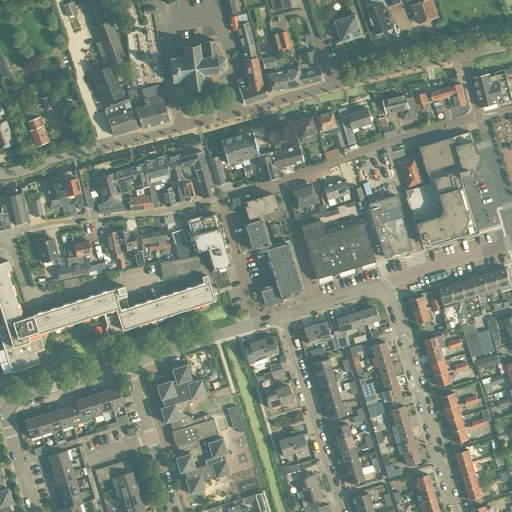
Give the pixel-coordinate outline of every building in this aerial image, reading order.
[(106,22),(97,0),(83,0),(108,63),(124,57),(110,21),(106,22)] [(233,0),(226,0),(225,0),(228,14),(236,12),(233,0)] [(270,0),(274,11),(290,6),(287,0),(270,0)] [(379,0),(382,4),(367,10),(375,34),(377,33),(378,35),(384,33),(383,31),(392,28),(389,19),(390,19),(387,11),(386,12),(385,7),(400,1),(399,0),(379,0)] [(432,0),(430,0),(413,6),(419,24),(438,17),(432,0)] [(77,13),(73,1),(63,5),(67,17),(77,13)] [(330,23),(334,35),(334,36),(339,34),(342,41),(363,34),(354,6),(347,8),(350,16),(335,21),(330,23)] [(239,26),(237,16),(229,18),(232,31),(238,30),(240,29),(239,26)] [(241,48),(254,45),(251,33),(248,24),(239,26),(240,29),(238,30),(239,36),(238,36),(241,48)] [(275,50),(283,49),(283,51),(291,50),(287,32),(271,36),(275,50)] [(217,55),(215,40),(203,42),(204,47),(200,47),(200,46),(201,44),(200,44),(199,45),(185,46),(183,45),(182,46),(184,47),(185,56),(183,57),(170,59),(173,82),(186,81),(187,81),(188,89),(187,90),(188,91),(189,90),(204,88),(206,89),(206,88),(205,87),(204,80),(210,79),(209,74),(219,73),(219,75),(220,75),(220,72),(225,68),(226,69),(227,68),(226,67),(225,60),(226,59),(225,58),(224,59),(218,57),(217,55)] [(254,45),(241,48),(245,60),(257,57),(254,45)] [(299,54),(302,64),(297,65),(298,68),(302,85),(323,81),(319,65),(307,68),(306,63),(316,61),(314,50),(299,54)] [(274,60),(273,56),(262,58),(264,68),(269,68),(270,74),(264,75),(269,93),(287,89),(283,71),(281,59),(274,60)] [(257,57),(245,60),(243,61),(247,76),(236,80),(239,89),(238,91),(239,95),(241,95),(244,105),(267,97),(262,83),(257,57)] [(103,103),(123,95),(117,81),(111,66),(91,74),(97,89),(103,103)] [(283,71),(287,89),(302,85),(298,68),(283,71)] [(500,99),(501,102),(511,99),(511,96),(506,72),(490,76),(490,73),(474,77),(482,107),(497,103),(496,100),(500,99)] [(449,99),(464,95),(461,84),(459,85),(431,92),(431,94),(426,95),(426,93),(415,96),(417,105),(427,102),(433,100),(448,97),(449,99)] [(160,92),(158,85),(141,89),(143,97),(160,92)] [(135,108),(141,127),(142,129),(170,121),(161,95),(144,100),(146,105),(135,108)] [(406,98),(406,95),(384,100),(387,114),(409,108),(411,118),(416,117),(411,97),(406,98)] [(464,95),(449,99),(451,108),(466,104),(464,95)] [(51,97),(43,99),(47,110),(54,107),(51,97)] [(123,101),(106,108),(105,108),(106,112),(113,136),(138,128),(130,102),(124,104),(123,101)] [(417,105),(415,106),(416,110),(429,107),(427,102),(417,105)] [(35,104),(25,108),(30,121),(26,123),(31,137),(30,138),(33,147),(49,141),(35,104)] [(338,110),(348,144),(355,142),(351,129),(370,123),(366,108),(347,114),(345,107),(338,110)] [(330,135),(333,134),(339,132),(341,131),(339,126),(336,126),(332,111),(314,116),(319,132),(328,129),(330,135)] [(317,134),(312,115),(294,119),(299,138),(301,138),(302,142),(317,138),(315,134),(317,134)] [(382,128),(389,126),(386,117),(379,119),(382,128)] [(6,122),(0,123),(0,147),(13,143),(6,122)] [(382,128),(385,137),(397,134),(394,124),(389,126),(382,128)] [(254,156),(258,155),(252,132),(240,136),(247,159),(254,157),(254,156)] [(333,134),(337,147),(343,146),(339,132),(333,134)] [(405,190),(415,226),(421,243),(427,241),(428,246),(475,231),(459,177),(468,174),(467,169),(479,165),(469,132),(418,147),(429,183),(405,190)] [(247,159),(240,136),(221,141),(228,164),(247,159)] [(271,152),(276,168),(302,161),(298,144),(280,149),(276,150),(271,151),(271,152)] [(207,170),(202,151),(179,157),(184,176),(181,176),(183,184),(190,182),(188,174),(196,172),(198,181),(202,180),(200,173),(207,170)] [(276,168),(271,152),(258,155),(254,156),(254,157),(261,182),(278,177),(276,168)] [(179,157),(178,154),(166,158),(169,177),(170,182),(180,180),(180,177),(181,176),(184,176),(179,157)] [(169,177),(166,158),(143,164),(146,175),(149,185),(148,186),(150,193),(155,191),(152,181),(165,178),(169,177)] [(408,186),(422,181),(420,175),(418,176),(413,160),(400,164),(408,186)] [(136,189),(137,197),(143,196),(142,187),(148,186),(149,185),(146,175),(143,164),(132,167),(134,177),(133,177),(136,188),(136,189)] [(212,168),(211,168),(216,185),(217,185),(224,183),(219,166),(212,168)] [(113,173),(119,193),(136,188),(133,177),(134,177),(132,167),(113,173)] [(202,180),(198,181),(202,198),(214,194),(207,170),(200,173),(202,180)] [(113,173),(96,177),(103,203),(98,205),(100,214),(122,211),(121,200),(119,193),(113,173)] [(81,193),(78,178),(64,181),(67,196),(75,195),(78,209),(85,208),(82,193),(81,193)] [(333,182),(337,197),(342,195),(344,202),(350,199),(348,193),(344,179),(333,182)] [(70,211),(69,206),(67,196),(65,196),(61,182),(47,186),(50,200),(61,197),(65,212),(70,211)] [(190,182),(183,184),(180,184),(181,186),(185,199),(195,196),(190,182)] [(337,197),(333,182),(322,186),(327,200),(329,206),(336,204),(334,198),(337,197)] [(309,187),(308,184),(301,187),(307,206),(317,202),(312,186),(309,187)] [(185,199),(181,186),(172,188),(176,202),(185,199)] [(365,199),(361,186),(350,189),(354,202),(365,199)] [(162,189),(166,205),(175,204),(171,187),(162,189)] [(291,193),(296,209),(307,206),(301,187),(293,189),(294,192),(291,193)] [(29,222),(23,193),(8,196),(15,225),(29,222)] [(244,202),(246,208),(248,217),(273,210),(272,207),(276,206),(273,193),(244,202)] [(151,195),(143,196),(137,197),(129,197),(131,210),(153,208),(151,195)] [(412,248),(402,215),(396,195),(367,203),(383,256),(402,251),(404,256),(410,254),(408,249),(412,248)] [(32,200),(35,216),(43,214),(39,199),(32,200)] [(0,218),(1,219),(3,224),(7,223),(9,223),(6,209),(2,211),(0,204),(0,218)] [(69,206),(70,211),(71,217),(78,215),(76,204),(69,206)] [(334,209),(299,220),(300,223),(324,216),(324,218),(335,214),(339,213),(338,208),(334,209)] [(220,268),(224,267),(231,265),(227,250),(226,250),(224,244),(225,243),(222,232),(220,232),(217,223),(219,222),(216,213),(201,218),(201,215),(186,220),(190,231),(191,231),(194,240),(193,241),(196,252),(207,249),(209,255),(208,256),(212,271),(220,268)] [(255,247),(257,252),(266,249),(277,285),(272,287),(271,284),(260,288),(265,306),(282,301),(281,298),(291,295),(292,298),(301,295),(300,292),(302,292),(287,243),(269,248),(259,216),(249,219),(250,222),(245,224),(252,248),(255,247)] [(320,219),(300,225),(305,239),(309,255),(311,259),(316,279),(332,274),(360,266),(374,262),(375,261),(362,218),(339,225),(323,230),(320,219)] [(150,255),(149,250),(155,249),(153,239),(157,238),(155,230),(150,231),(150,228),(140,229),(144,256),(150,255)] [(129,236),(127,229),(117,231),(121,251),(132,249),(132,247),(137,246),(135,234),(129,236)] [(153,239),(155,249),(171,247),(170,239),(166,240),(164,229),(155,230),(157,238),(153,239)] [(125,268),(121,251),(117,231),(106,234),(109,247),(105,248),(106,254),(110,254),(111,259),(117,258),(119,269),(125,268)] [(54,264),(59,263),(53,238),(37,242),(42,261),(52,258),(54,264)] [(68,265),(71,276),(89,273),(88,272),(85,255),(92,253),(89,241),(73,245),(74,245),(68,247),(70,258),(66,259),(68,265)] [(187,243),(176,245),(178,256),(189,254),(187,243)] [(134,252),(137,267),(145,266),(142,251),(134,252)] [(7,260),(0,262),(0,306),(5,322),(6,325),(0,326),(0,336),(12,372),(37,364),(39,363),(38,358),(37,357),(37,356),(34,346),(38,345),(42,343),(40,338),(39,333),(103,312),(104,314),(103,314),(107,326),(106,328),(108,335),(110,336),(123,332),(123,329),(214,300),(213,296),(209,284),(215,282),(200,254),(190,256),(181,258),(177,258),(159,262),(159,263),(161,271),(162,278),(199,271),(200,273),(203,282),(197,284),(198,285),(190,287),(190,286),(185,288),(186,289),(177,292),(176,291),(172,292),(172,293),(168,294),(165,296),(164,295),(160,296),(160,297),(151,300),(151,299),(146,300),(147,301),(139,304),(139,303),(134,304),(134,305),(120,310),(117,299),(122,298),(124,297),(127,296),(124,285),(116,288),(110,290),(106,291),(106,290),(101,292),(102,293),(93,296),(93,294),(88,296),(88,297),(81,300),(80,298),(76,300),(76,301),(67,304),(67,303),(62,304),(63,305),(55,308),(55,307),(50,308),(50,309),(42,312),(41,311),(37,312),(37,314),(34,315),(33,312),(32,312),(21,316),(20,314),(19,310),(8,278),(6,272),(6,270),(10,269),(8,262),(7,260)] [(71,276),(68,265),(56,268),(59,279),(71,276)] [(97,270),(88,272),(89,273),(89,274),(89,275),(106,271),(105,266),(99,267),(100,269),(97,270)] [(213,278),(226,273),(224,267),(220,268),(212,271),(210,271),(213,278)] [(495,271),(506,308),(511,305),(511,285),(506,268),(495,271)] [(484,275),(495,311),(506,308),(495,271),(484,275)] [(215,283),(228,279),(226,273),(213,278),(215,283)] [(495,311),(484,275),(473,278),(484,314),(495,311)] [(78,276),(63,279),(65,288),(80,285),(78,276)] [(472,318),(475,317),(484,314),(473,278),(462,281),(472,313),(471,313),(472,318)] [(218,289),(230,285),(228,279),(215,283),(218,289)] [(472,313),(462,281),(451,285),(461,317),(454,318),(457,327),(462,325),(461,322),(472,318),(471,313),(472,313)] [(461,317),(451,285),(440,288),(446,308),(443,309),(449,329),(457,327),(454,318),(461,317)] [(414,311),(427,308),(423,296),(411,300),(414,311)] [(363,310),(367,323),(378,320),(374,307),(363,310)] [(427,308),(414,311),(418,323),(430,319),(427,308)] [(367,323),(363,310),(351,313),(355,327),(367,323)] [(355,327),(351,313),(340,317),(344,330),(355,327)] [(461,322),(462,325),(463,327),(474,323),(476,323),(475,317),(472,318),(461,322)] [(491,318),(488,321),(492,335),(498,333),(499,333),(495,317),(491,318)] [(314,325),(319,341),(330,337),(330,335),(326,322),(314,325)] [(464,332),(476,328),(474,323),(463,327),(464,332)] [(319,341),(314,325),(303,329),(308,344),(319,341)] [(476,328),(464,332),(466,337),(478,334),(477,332),(476,328)] [(487,329),(477,332),(478,334),(466,337),(472,357),(494,350),(487,329)] [(346,333),(334,336),(336,340),(338,348),(349,345),(346,333)] [(425,340),(429,352),(444,347),(446,346),(443,335),(425,340)] [(261,340),(267,358),(279,354),(273,336),(261,340)] [(244,348),(248,364),(249,364),(253,362),(254,366),(268,361),(267,358),(261,340),(249,343),(250,346),(244,348)] [(373,350),(375,358),(388,354),(384,342),(369,347),(370,351),(373,350)] [(360,345),(350,348),(353,357),(358,356),(356,352),(362,351),(360,345)] [(312,356),(323,353),(321,347),(310,351),(312,356)] [(429,352),(432,363),(445,359),(443,353),(445,352),(444,347),(429,352)] [(350,348),(354,364),(360,362),(358,355),(358,356),(353,357),(350,348)] [(478,368),(501,361),(499,356),(498,353),(476,360),(478,368)] [(378,369),(391,365),(388,354),(375,358),(378,369)] [(317,375),(331,370),(328,359),(313,363),(317,375)] [(436,375),(448,371),(451,370),(449,365),(447,366),(445,359),(432,363),(436,375)] [(271,372),(284,369),(282,363),(269,366),(271,372)] [(190,381),(190,379),(191,379),(186,364),(170,368),(174,380),(171,381),(170,380),(164,382),(161,375),(154,378),(156,384),(155,385),(160,400),(162,399),(164,406),(186,399),(205,394),(200,378),(190,381)] [(382,380),(394,376),(391,365),(378,369),(382,380)] [(284,369),(271,372),(273,378),(285,374),(284,369)] [(331,370),(317,375),(320,386),(335,381),(331,370)] [(448,371),(436,375),(439,386),(452,382),(448,371)] [(385,391),(398,387),(394,376),(382,380),(385,391)] [(335,381),(320,386),(323,397),(338,392),(335,381)] [(487,393),(493,391),(491,382),(485,384),(487,393)] [(276,389),(281,405),(293,401),(288,385),(276,389)] [(398,387),(385,391),(388,402),(401,398),(398,387)] [(106,391),(111,408),(113,412),(116,411),(117,409),(117,407),(122,405),(117,388),(106,391)] [(281,405),(276,389),(264,392),(269,408),(281,405)] [(96,394),(102,411),(111,408),(106,391),(96,394)] [(338,392),(323,397),(327,408),(341,404),(338,392)] [(377,402),(374,393),(364,396),(366,405),(377,402)] [(446,408),(458,404),(455,393),(442,396),(446,408)] [(86,398),(91,415),(92,418),(97,417),(96,413),(102,411),(96,394),(86,398)] [(91,415),(86,398),(75,401),(76,404),(77,404),(81,418),(91,415)] [(192,420),(186,399),(164,406),(159,408),(164,423),(169,421),(172,431),(171,431),(175,447),(177,447),(179,456),(175,457),(179,473),(184,471),(186,478),(185,479),(189,494),(205,489),(202,480),(214,476),(215,478),(230,473),(226,458),(224,458),(223,454),(227,453),(222,437),(218,439),(216,434),(218,433),(213,418),(209,419),(208,414),(202,416),(202,417),(192,420)] [(369,411),(383,407),(381,401),(367,405),(369,411)] [(66,407),(72,425),(73,428),(78,426),(77,423),(82,422),(81,418),(77,404),(76,404),(66,407)] [(341,404),(327,408),(330,419),(345,415),(341,404)] [(458,404),(446,408),(449,419),(461,416),(458,404)] [(235,419),(240,418),(236,405),(231,407),(235,419)] [(394,421),(407,418),(403,406),(390,410),(394,421)] [(56,411),(62,428),(72,425),(66,407),(56,411)] [(383,407),(369,411),(371,417),(375,416),(385,413),(383,407)] [(46,414),(51,432),(62,428),(56,411),(46,414)] [(51,432),(46,414),(36,417),(41,435),(51,432)] [(116,422),(117,426),(128,423),(125,415),(115,418),(116,422)] [(461,416),(449,419),(452,431),(465,427),(461,416)] [(41,435),(36,417),(25,420),(30,438),(41,435)] [(240,418),(235,419),(239,433),(244,431),(240,418)] [(397,432),(410,429),(407,418),(394,421),(397,432)] [(336,439),(351,435),(347,424),(333,428),(336,439)] [(129,436),(135,434),(133,427),(127,429),(129,436)] [(465,427),(452,431),(456,443),(468,439),(465,427)] [(401,443),(413,440),(410,429),(397,432),(401,443)] [(290,437),(295,452),(307,449),(302,433),(290,437)] [(351,435),(336,439),(340,451),(354,446),(351,435)] [(295,452),(290,437),(278,440),(283,456),(295,452)] [(404,455),(417,451),(413,440),(401,443),(404,455)] [(47,452),(45,448),(45,445),(34,449),(36,456),(47,452)] [(82,458),(86,456),(83,445),(78,447),(82,458)] [(354,446),(340,451),(343,462),(357,457),(354,446)] [(52,467),(70,462),(66,450),(49,456),(52,467)] [(460,465),(472,462),(468,450),(457,453),(460,465)] [(417,451),(404,455),(407,466),(420,462),(417,451)] [(357,457),(343,462),(346,473),(361,469),(357,457)] [(123,461),(127,473),(133,471),(129,459),(123,461)] [(298,464),(300,469),(311,466),(310,460),(298,464)] [(72,461),(70,462),(52,467),(56,477),(73,472),(71,466),(74,466),(72,461)] [(118,463),(122,475),(127,473),(123,461),(118,463)] [(0,511),(12,511),(11,511),(9,504),(13,503),(13,502),(8,488),(6,488),(3,479),(5,478),(4,476),(1,464),(0,463),(0,462),(0,511)] [(472,462),(460,465),(464,477),(475,473),(472,462)] [(122,475),(118,463),(113,464),(117,477),(122,475)] [(118,488),(136,482),(133,471),(127,473),(122,475),(117,477),(113,464),(106,466),(110,478),(115,477),(118,488)] [(300,470),(300,469),(298,464),(288,467),(290,473),(300,470)] [(390,465),(385,466),(388,477),(401,473),(399,468),(394,469),(392,464),(390,465)] [(290,473),(288,467),(288,465),(282,466),(284,474),(286,474),(290,473)] [(110,478),(106,466),(100,468),(104,480),(110,478)] [(104,480),(100,468),(95,470),(98,482),(104,480)] [(361,469),(346,473),(350,484),(364,480),(361,469)] [(300,470),(290,473),(286,474),(288,482),(298,479),(302,491),(318,486),(314,474),(302,478),(300,470)] [(73,472),(56,477),(59,488),(76,482),(73,472)] [(475,473),(464,477),(467,488),(479,485),(475,473)] [(419,490),(431,486),(427,474),(415,478),(419,490)] [(76,482),(59,488),(62,498),(79,493),(76,482)] [(136,482),(118,488),(121,498),(139,492),(136,482)] [(479,485),(467,488),(471,500),(482,497),(479,485)] [(318,486),(302,491),(308,510),(312,509),(317,508),(320,507),(317,499),(321,498),(318,486)] [(431,486),(419,490),(422,501),(434,498),(431,486)] [(139,492),(121,498),(125,508),(142,503),(139,492)] [(79,493),(62,498),(65,507),(78,503),(78,504),(82,503),(79,493)] [(266,511),(260,493),(255,494),(260,511),(266,511)] [(357,509),(371,505),(368,493),(354,498),(357,509)] [(434,498),(422,501),(425,511),(428,511),(438,509),(434,498)] [(80,511),(78,504),(78,503),(65,507),(61,508),(62,511),(80,511)] [(145,511),(142,503),(125,508),(125,511),(145,511)]
